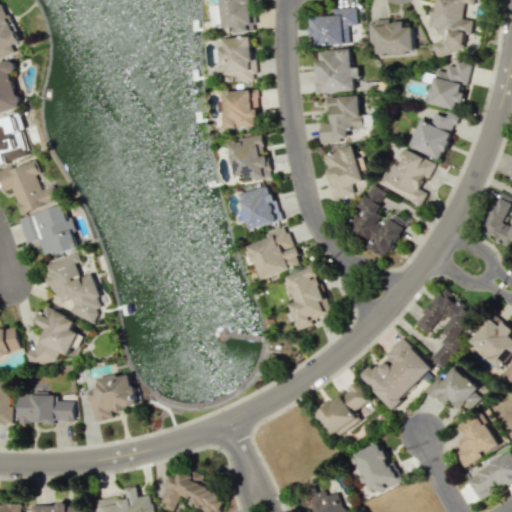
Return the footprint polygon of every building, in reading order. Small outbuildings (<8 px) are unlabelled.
[(221,0),(224,27),(237,26),(237,32),(254,31),(251,0),(221,0)] [(476,0),(434,0),(436,4),(432,5),(429,26),(438,27),(442,39),(432,43),(437,55),(441,56),(464,47),(465,34),(471,34),(473,19),(463,18),(465,2),(472,3),(476,2),(476,0)] [(0,57),(15,52),(13,45),(20,42),(5,3),(0,4),(0,57)] [(350,44),(350,25),(358,25),(357,7),(336,8),(336,15),(311,16),(312,45),(350,44)] [(414,26),(405,27),(405,19),(369,20),(370,41),(377,41),(377,53),(415,52),(414,26)] [(227,75),(236,74),(236,80),(255,80),(253,36),(225,37),(225,46),(221,46),(221,63),(226,63),(227,75)] [(320,50),(320,59),(318,60),(320,92),(354,90),(353,49),(320,50)] [(0,62),(0,113),(21,108),(11,72),(17,70),(14,59),(0,62)] [(429,103),(455,109),(457,101),(462,102),(466,83),(468,84),(473,64),(457,60),(456,66),(449,64),(447,71),(437,69),(429,103)] [(227,127),(259,126),(257,89),(224,90),(225,100),(220,100),(221,112),(226,111),(227,127)] [(329,96),(330,121),(320,122),(321,142),(349,141),(348,129),(363,128),(361,95),(329,96)] [(444,159),(459,115),(449,112),(448,116),(435,112),(432,120),(423,118),(413,148),(444,159)] [(272,178),(268,153),(265,154),(262,134),(239,138),(240,142),(231,143),(236,178),(253,175),(254,180),(272,178)] [(323,153),(334,199),(355,194),(353,184),(363,181),(361,170),(366,169),(363,156),(357,158),(354,145),(323,153)] [(382,185),(422,205),(429,192),(419,188),(425,176),(428,178),(436,163),(402,146),(382,185)] [(12,188),(21,212),(57,198),(52,186),(43,190),(37,174),(40,172),(35,159),(0,171),(0,179),(4,190),(12,188)] [(406,221),(393,214),(388,225),(375,218),(388,191),(371,183),(359,207),(366,209),(355,231),(372,239),(367,247),(388,257),(406,221)] [(248,229),(280,221),(272,185),(239,193),(248,229)] [(481,232),(511,248),(511,225),(504,222),(511,207),(511,197),(502,192),(481,232)] [(20,218),(27,243),(40,239),(44,254),(56,250),(57,254),(79,247),(66,204),(20,218)] [(355,228),(365,210),(358,207),(348,225),(355,228)] [(262,279),(303,264),(296,246),(294,247),(286,226),(265,233),(267,238),(250,245),(262,279)] [(44,264),(58,304),(70,299),(76,315),(83,312),(87,323),(100,318),(97,308),(102,307),(98,296),(101,295),(93,273),(81,277),(76,263),(81,261),(78,252),(44,264)] [(288,275),(297,301),(290,304),(298,327),(332,315),(315,266),(288,275)] [(443,368),(464,343),(457,337),(476,313),(446,288),(417,323),(429,333),(442,317),(448,322),(440,332),(447,337),(430,358),(443,368)] [(89,327),(46,304),(36,322),(45,327),(30,356),(51,367),(61,350),(69,355),(74,345),(78,348),(89,327)] [(511,355),(511,334),(509,332),(511,328),(511,327),(503,321),(501,324),(491,316),(470,342),(502,368),(511,355)] [(0,354),(22,349),(16,325),(0,329),(0,354)] [(393,408),(434,368),(405,338),(374,367),(372,365),(361,375),(393,408)] [(511,363),(502,375),(511,383),(511,363)] [(427,390),(446,405),(450,401),(465,413),(479,397),(474,393),(479,386),(456,366),(443,382),(438,377),(427,390)] [(113,417),(112,410),(138,405),(132,373),(118,376),(118,373),(97,377),(99,388),(87,390),(94,421),(113,417)] [(9,380),(0,379),(0,422),(12,422),(12,408),(10,408),(9,380)] [(368,417),(361,405),(369,401),(359,384),(316,409),(332,437),(368,417)] [(75,400),(57,400),(57,393),(20,393),(19,422),(56,423),(56,420),(75,420),(75,400)] [(500,443),(480,410),(460,423),(468,436),(460,441),(464,447),(456,452),(465,467),(483,456),(482,454),(500,443)] [(403,480),(394,460),(389,462),(381,442),(353,454),(370,494),(403,480)] [(482,499),(511,482),(511,481),(511,450),(479,470),(482,475),(471,481),(482,499)] [(219,511),(224,500),(215,490),(214,490),(196,470),(194,475),(183,472),(178,477),(170,475),(162,501),(169,509),(174,510),(178,498),(181,495),(188,497),(193,504),(204,507),(206,509),(215,511),(219,511)]
